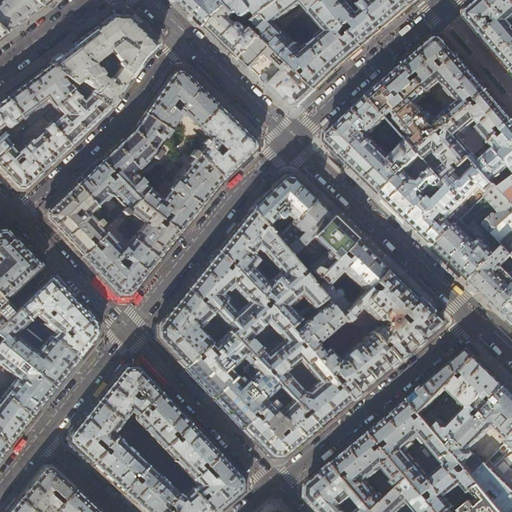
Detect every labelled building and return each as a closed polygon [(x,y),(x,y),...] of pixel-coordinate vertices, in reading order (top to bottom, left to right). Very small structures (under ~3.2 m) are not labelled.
[(41,6),(34,0),(0,0),(0,28),(5,33),(24,19),(41,6)] [(225,9),(229,5),(224,0),(179,0),(190,10),(207,26),(221,12),(217,8),(221,5),(225,9)] [(224,0),(229,5),(238,14),(239,13),(243,17),(245,17),(253,11),(258,17),(280,0),(224,0)] [(280,0),(258,17),(248,24),(261,37),(316,89),(345,62),(348,59),(362,47),(363,46),(350,32),(345,26),(322,0),(280,0)] [(356,28),(350,32),(363,46),(390,23),(411,5),(407,0),(322,0),(345,26),(351,22),(356,28)] [(511,22),(511,21),(511,20),(511,0),(478,0),(463,13),(493,48),(511,69),(511,22)] [(229,5),(225,9),(221,12),(207,26),(224,42),(241,59),(261,37),(248,24),(238,14),(229,5)] [(60,54),(47,64),(74,83),(76,84),(78,86),(90,93),(96,99),(109,108),(125,84),(130,78),(145,56),(156,46),(151,42),(140,31),(124,16),(112,15),(96,27),(80,39),(60,54)] [(422,48),(404,63),(414,75),(417,78),(429,92),(441,82),(458,101),(446,111),(454,120),(489,90),(465,62),(444,37),(436,36),(422,48)] [(316,89),(261,37),(241,59),(246,64),(260,78),(290,106),(298,106),(303,101),(316,89)] [(350,61),(364,49),(362,47),(348,59),(350,61)] [(393,111),(396,114),(396,118),(411,135),(407,139),(418,151),(429,141),(426,137),(431,132),(435,136),(454,120),(446,111),(436,120),(430,112),(425,112),(416,103),(429,92),(417,78),(413,82),(410,78),(414,75),(404,63),(387,78),(367,95),(387,117),(393,111)] [(68,88),(74,83),(47,64),(29,77),(4,96),(20,118),(45,99),(53,108),(71,92),(68,88)] [(181,70),(173,70),(167,76),(158,90),(142,112),(169,131),(181,113),(196,127),(217,105),(204,93),(181,70)] [(458,135),(476,120),(480,125),(477,128),(489,142),(511,122),(511,117),(489,90),(454,120),(435,136),(429,141),(418,151),(421,154),(425,159),(434,151),(445,163),(436,171),(445,182),(471,158),(474,154),(458,135)] [(109,108),(96,99),(90,93),(82,101),(72,91),(71,92),(53,108),(58,114),(48,123),(69,146),(92,125),(109,108)] [(387,117),(367,95),(350,112),(327,134),(327,142),(356,170),(381,195),(421,154),(418,151),(407,139),(400,146),(398,146),(392,151),(392,154),(390,157),(363,130),(366,127),(372,133),(387,117)] [(7,128),(20,118),(4,96),(0,99),(0,153),(9,144),(2,137),(4,135),(2,132),(1,132),(0,131),(0,128),(2,126),(3,127),(4,128),(6,128),(7,128)] [(234,122),(217,105),(196,127),(207,139),(196,153),(222,179),(223,179),(233,169),(238,164),(254,149),(254,141),(234,122)] [(153,154),(169,131),(142,112),(131,128),(123,136),(98,160),(110,171),(115,167),(118,170),(113,175),(115,177),(136,199),(148,187),(134,172),(153,154)] [(511,122),(489,142),(494,147),(479,160),(474,154),(471,158),(492,181),(510,166),(511,168),(511,122)] [(45,169),(69,146),(48,123),(16,152),(9,144),(0,153),(0,173),(3,176),(15,189),(23,190),(45,169)] [(205,200),(222,179),(196,153),(160,197),(148,187),(136,199),(160,218),(162,219),(165,214),(169,217),(165,222),(166,223),(178,233),(189,220),(205,200)] [(422,234),(434,246),(460,219),(470,210),(494,184),(492,181),(471,158),(445,182),(436,171),(425,159),(421,154),(381,195),(394,207),(422,234)] [(105,175),(110,171),(98,160),(87,170),(74,183),(97,207),(111,194),(126,210),(136,199),(115,177),(110,181),(105,175)] [(225,180),(235,171),(233,169),(223,179),(225,180)] [(270,188),(249,208),(275,239),(313,199),(301,187),(290,176),(282,176),(270,188)] [(511,178),(499,189),(511,203),(511,178)] [(89,215),(97,207),(74,183),(59,197),(43,211),(43,219),(59,236),(79,257),(106,232),(89,215)] [(511,203),(499,189),(494,184),(470,210),(490,232),(491,232),(511,212),(511,203)] [(160,218),(136,199),(126,210),(143,223),(131,238),(157,259),(168,246),(178,233),(166,223),(162,227),(157,223),(160,218)] [(321,206),(313,199),(275,239),(283,249),(290,257),(330,215),(321,206)] [(275,239),(249,208),(232,230),(216,250),(285,325),(288,327),(298,318),(288,306),(300,295),(311,307),(324,297),(312,283),(290,257),(283,249),(275,239)] [(511,253),(511,212),(491,232),(503,246),(496,254),(470,281),(487,297),(502,311),(511,300),(511,282),(511,283),(497,269),(511,255),(511,254),(511,253)] [(344,228),(330,215),(290,257),(312,283),(355,239),(344,228)] [(460,219),(434,246),(452,264),(470,281),(496,254),(486,244),(460,219)] [(0,294),(4,299),(40,264),(23,246),(5,228),(0,228),(0,294)] [(123,249),(106,232),(79,257),(90,268),(101,280),(116,296),(129,295),(133,289),(141,279),(147,272),(157,259),(131,238),(123,249)] [(327,301),(339,316),(349,306),(327,284),(341,271),(363,292),(386,268),(371,254),(355,239),(312,283),(324,297),(327,301)] [(228,333),(250,356),(285,325),(216,250),(186,288),(211,314),(215,311),(231,328),(227,331),(228,333)] [(440,323),(440,321),(439,320),(411,293),(386,268),(363,292),(349,306),(339,316),(344,322),(346,321),(361,307),(368,314),(370,316),(373,317),(376,318),(378,318),(380,317),(381,317),(382,318),(383,319),(385,320),(387,321),(387,324),(385,324),(383,326),(382,326),(381,326),(375,327),(369,332),(378,343),(382,340),(386,344),(383,346),(396,361),(416,344),(440,324),(440,323)] [(135,291),(149,274),(147,272),(141,279),(133,289),(135,291)] [(18,308),(29,320),(35,314),(55,331),(50,336),(77,359),(78,358),(86,348),(91,342),(96,336),(96,323),(90,318),(51,276),(18,308)] [(197,328),(211,314),(186,288),(170,308),(155,325),(156,338),(168,351),(184,367),(211,343),(210,342),(197,328)] [(0,325),(15,311),(4,299),(0,294),(0,325)] [(511,300),(502,311),(511,321),(511,300)] [(344,322),(339,316),(327,301),(291,331),(300,341),(304,346),(328,375),(331,373),(332,375),(333,375),(334,373),(340,380),(336,384),(349,400),(368,384),(396,361),(383,346),(378,350),(375,346),(378,343),(369,332),(340,356),(335,358),(326,348),(325,347),(322,350),(318,347),(318,346),(316,346),(316,342),(317,342),(319,340),(320,339),(321,338),(323,337),(342,321),(343,321),(344,322)] [(18,308),(15,311),(0,325),(0,336),(2,338),(0,340),(0,344),(54,388),(66,373),(77,359),(50,336),(36,353),(17,337),(14,339),(11,337),(29,320),(18,308)] [(253,358),(278,385),(291,399),(302,410),(305,414),(317,427),(333,414),(349,400),(336,384),(328,375),(304,346),(300,349),(296,344),(300,341),(291,331),(288,327),(285,325),(250,356),(253,358)] [(228,333),(214,346),(211,343),(184,367),(198,382),(212,397),(235,375),(229,368),(242,357),(248,364),(253,358),(250,356),(228,333)] [(80,360),(93,344),(91,342),(86,348),(78,358),(80,360)] [(0,365),(16,378),(3,395),(31,417),(42,403),(54,388),(0,344),(0,365)] [(469,349),(435,377),(409,399),(421,413),(428,406),(446,388),(477,356),(474,354),(469,349)] [(493,372),(477,356),(446,388),(466,407),(447,426),(428,406),(421,413),(424,416),(438,434),(449,446),(507,386),(493,372)] [(226,413),(241,428),(267,401),(264,398),(278,385),(253,358),(248,364),(235,375),(212,397),(226,413)] [(145,376),(135,366),(123,366),(112,380),(95,401),(121,421),(130,410),(134,415),(134,416),(144,407),(148,403),(160,392),(145,376)] [(511,390),(507,386),(449,446),(463,464),(464,464),(474,454),(470,450),(490,429),(490,430),(494,425),(509,439),(511,436),(511,390)] [(160,392),(148,403),(151,408),(148,411),(144,407),(134,416),(134,418),(134,419),(162,448),(173,438),(170,435),(174,431),(177,434),(189,422),(173,406),(160,392)] [(0,440),(7,446),(19,431),(31,417),(3,395),(0,397),(0,440)] [(278,412),(267,401),(241,428),(256,444),(268,457),(280,458),(299,442),(317,427),(305,414),(301,418),(297,415),(302,410),(291,399),(278,412)] [(433,497),(429,501),(430,503),(434,508),(438,511),(447,511),(451,509),(454,507),(446,497),(461,484),(469,494),(472,492),(481,484),(474,476),(468,469),(462,473),(458,468),(463,464),(449,446),(438,434),(424,416),(418,421),(414,416),(419,412),(420,414),(421,413),(409,399),(392,413),(371,431),(381,443),(387,439),(390,443),(385,448),(410,477),(415,484),(425,496),(429,492),(433,497)] [(80,420),(68,435),(68,443),(80,453),(91,463),(116,437),(112,433),(121,421),(95,401),(80,420)] [(189,422),(177,434),(181,439),(177,443),(173,438),(162,448),(191,479),(202,469),(198,465),(202,461),(206,465),(219,453),(206,440),(189,422)] [(381,443),(371,431),(354,445),(333,463),(343,474),(348,470),(351,474),(346,478),(374,511),(386,500),(380,493),(378,494),(367,481),(383,468),(393,480),(391,482),(397,489),(407,480),(410,477),(384,447),(379,452),(376,448),(381,443)] [(147,465),(116,437),(91,463),(103,475),(109,480),(122,492),(147,465)] [(216,511),(228,502),(241,491),(242,478),(230,465),(219,453),(206,465),(202,469),(191,479),(196,485),(191,489),(210,511),(216,511)] [(333,463),(320,473),(307,484),(307,490),(306,497),(320,511),(373,511),(374,511),(346,478),(343,474),(333,463)] [(511,486),(509,484),(511,481),(504,473),(501,476),(495,470),(493,471),(486,463),(474,476),(481,484),(501,509),(503,511),(508,511),(511,508),(511,486)] [(178,494),(147,465),(122,492),(138,506),(143,511),(160,511),(165,508),(160,504),(164,500),(168,504),(178,494)] [(53,511),(75,489),(62,478),(50,466),(42,467),(32,479),(17,498),(33,511),(44,511),(47,510),(49,511),(53,511)] [(122,492),(109,480),(107,483),(120,495),(122,492)] [(412,486),(407,480),(397,489),(386,500),(374,511),(373,511),(397,511),(408,503),(415,511),(429,511),(434,508),(430,503),(427,506),(421,498),(425,496),(415,484),(412,486)] [(498,511),(501,509),(481,484),(472,492),(478,500),(474,503),(472,501),(460,510),(461,511),(453,511),(451,509),(447,511),(498,511)] [(87,500),(75,489),(53,511),(98,511),(99,511),(87,500)] [(179,495),(178,494),(168,504),(165,508),(160,511),(210,511),(191,489),(183,496),(179,495)] [(33,511),(17,498),(6,511),(5,511),(33,511)]
